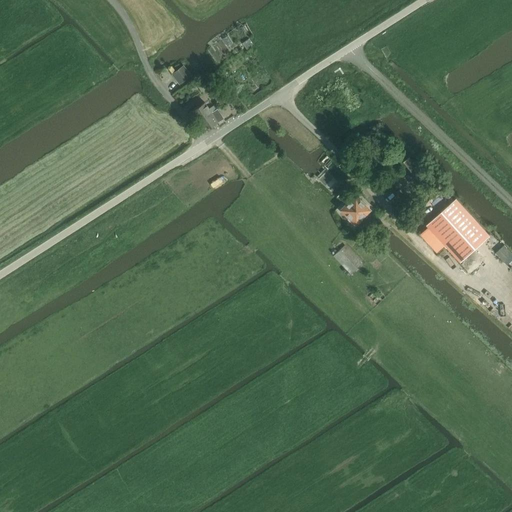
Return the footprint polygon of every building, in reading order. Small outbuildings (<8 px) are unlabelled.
[(246,47),(254,45),(251,38),(244,40),(246,47)] [(192,75),(184,65),(172,75),(179,85),(192,75)] [(220,87),(212,92),(220,104),(228,99),(220,87)] [(198,121),(211,113),(216,110),(213,106),(209,109),(205,103),(191,111),(198,121)] [(211,113),(198,121),(204,131),(222,119),(218,114),(214,117),(211,113)] [(373,151),(385,164),(394,156),(382,143),(373,151)] [(416,178),(421,173),(408,157),(403,162),(416,178)] [(398,191),(409,183),(403,175),(392,182),(398,191)] [(355,196),(342,210),(348,217),(348,219),(352,223),(354,222),(355,224),(369,210),(355,196)] [(489,236),(455,199),(426,225),(460,263),(489,236)] [(504,245),(495,253),(506,265),(511,261),(508,258),(511,254),(504,245)] [(351,274),(362,264),(344,246),(333,256),(351,274)] [(386,297),(377,289),(374,292),(382,300),(386,297)]
